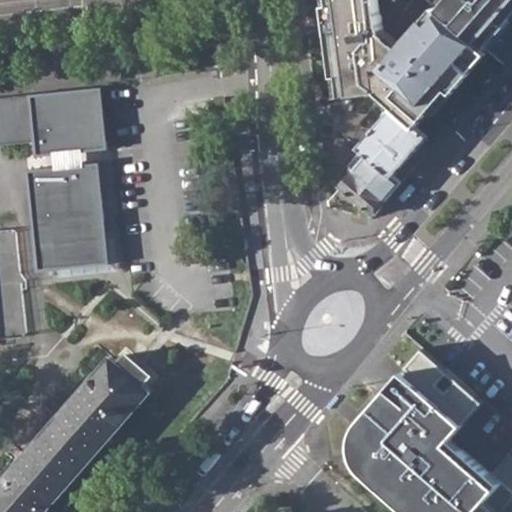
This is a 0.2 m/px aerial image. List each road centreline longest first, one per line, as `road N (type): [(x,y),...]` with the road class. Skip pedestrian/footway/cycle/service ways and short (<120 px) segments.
road 1 (residential): [(305,296),(293,271),(261,0)]
road 2 (primary): [(511,119),(439,203),(351,275)]
road 3 (primary): [(380,305),(511,162)]
road 4 (residential): [(256,426),(345,511)]
